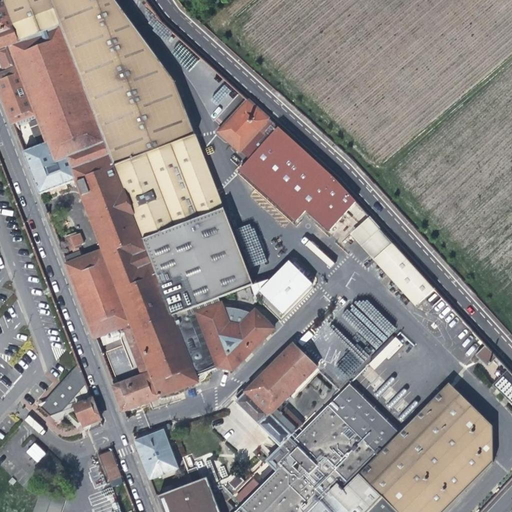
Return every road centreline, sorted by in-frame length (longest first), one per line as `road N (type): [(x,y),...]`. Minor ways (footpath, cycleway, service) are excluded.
road 1 (residential): [(163,0),(338,163),(511,357)]
road 2 (tertiary): [(148,511),(0,130)]
